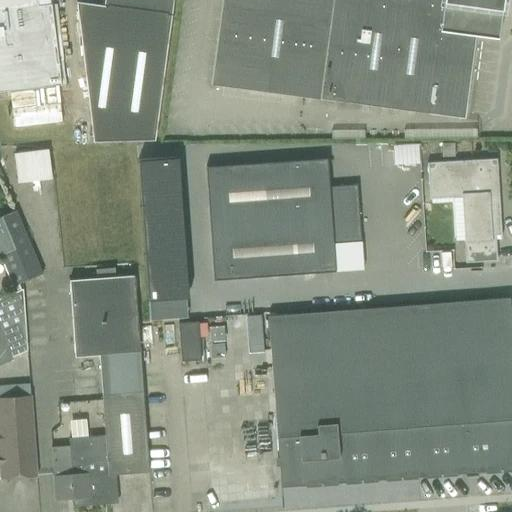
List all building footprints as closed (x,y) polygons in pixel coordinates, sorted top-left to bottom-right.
[(0,0),(0,16),(52,7),(51,0),(0,0)] [(78,3),(95,142),(154,140),(173,0),(105,0),(105,3),(78,3)] [(221,0),(211,84),(315,99),(464,119),(475,36),(498,39),(500,2),(508,3),(507,0),(221,0)] [(52,7),(0,16),(0,91),(61,84),(52,7)] [(441,143),(442,157),(454,157),(454,143),(441,143)] [(417,145),(391,144),(390,182),(416,183),(417,145)] [(10,152),(14,182),(49,177),(44,147),(10,152)] [(177,158),(138,160),(148,302),(186,299),(177,158)] [(206,168),(214,280),(315,274),(335,272),(333,244),(361,242),(357,185),(329,187),(327,159),(307,161),(206,168)] [(463,197),(467,263),(496,261),(495,236),(499,236),(500,239),(501,239),(496,159),(428,163),(430,199),(463,197)] [(0,255),(13,287),(42,274),(16,211),(0,217),(0,255)] [(78,499),(79,507),(111,504),(110,496),(117,497),(115,475),(148,472),(147,453),(143,392),(134,276),(71,281),(77,357),(99,355),(105,436),(68,439),(69,446),(50,448),(52,476),(54,500),(78,499)] [(0,365),(13,360),(12,357),(27,351),(23,290),(0,298),(0,365)] [(511,339),(509,298),(267,317),(281,488),(511,469),(511,339)] [(245,316),(245,318),(246,329),(261,328),(261,317),(260,315),(245,316)] [(178,323),(181,362),(201,360),(198,322),(178,323)] [(0,474),(0,480),(36,477),(30,385),(0,387),(0,474)]
